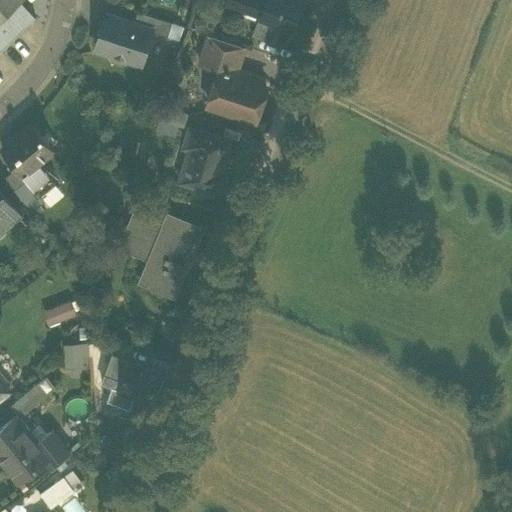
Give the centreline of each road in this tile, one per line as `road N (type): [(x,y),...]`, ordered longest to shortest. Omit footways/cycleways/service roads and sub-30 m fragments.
road 1 (residential): [(139,511),(144,477),(344,0)]
road 2 (track): [(511,184),(310,85)]
road 3 (residential): [(0,113),(68,0)]
